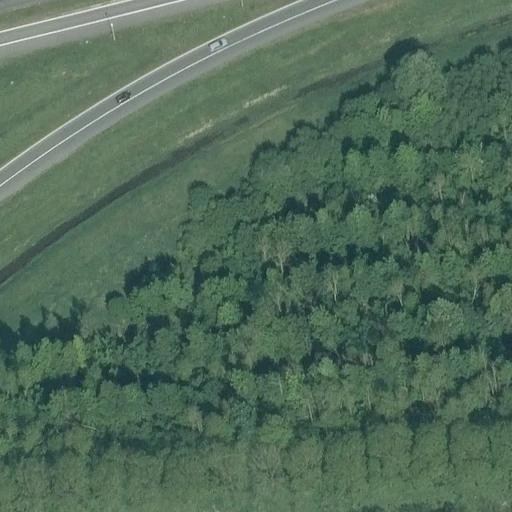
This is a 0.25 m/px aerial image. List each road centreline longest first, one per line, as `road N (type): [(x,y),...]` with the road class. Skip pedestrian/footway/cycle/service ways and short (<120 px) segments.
road 1 (motorway): [(0,181),(190,56),(318,0)]
road 2 (motorway): [(0,40),(155,0)]
